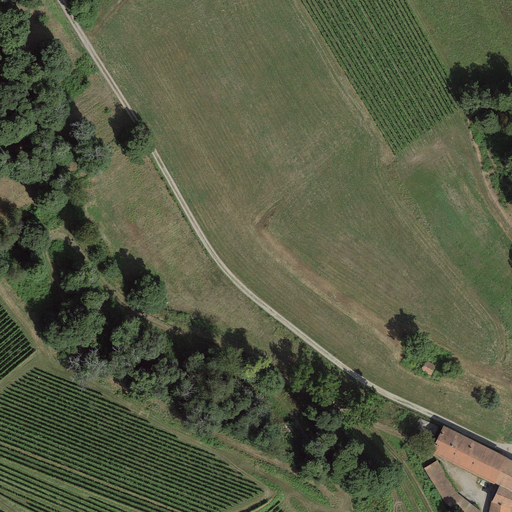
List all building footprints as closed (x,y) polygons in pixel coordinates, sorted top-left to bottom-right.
[(435,367),(425,362),(420,371),(430,376),(435,367)] [(507,457),(443,426),(433,445),(429,453),(493,484),(494,483),(506,458),(507,457)] [(511,461),(506,458),(494,483),(499,486),(511,492),(511,461)] [(436,461),(424,468),(440,497),(456,511),(479,511),(456,493),(436,461)] [(511,508),(511,492),(499,486),(492,501),(491,501),(488,511),(509,511),(511,508)]
